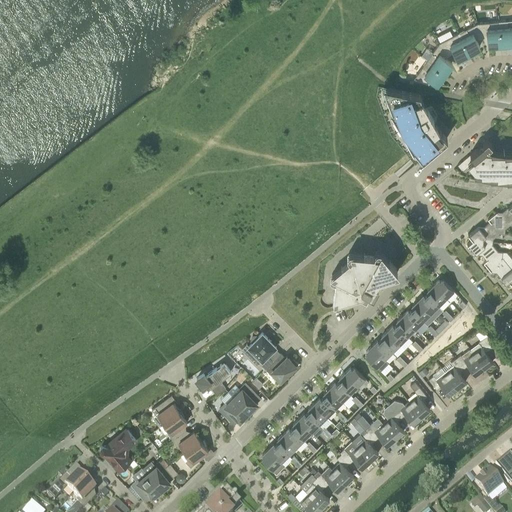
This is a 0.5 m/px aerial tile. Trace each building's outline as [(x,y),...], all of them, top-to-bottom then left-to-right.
[(511,19),(499,21),(501,42),(511,41),(511,19)] [(499,21),(477,23),(482,38),(487,36),(488,44),(501,42),(499,21)] [(482,38),(477,23),(458,32),(468,52),(480,46),(476,39),(482,38)] [(468,52),(458,32),(439,42),(450,54),(454,51),(457,58),(468,52)] [(450,54),(439,42),(426,60),(444,73),(452,62),(446,58),(450,54)] [(430,78),(431,79),(437,83),(444,73),(426,60),(414,78),(429,84),(429,83),(426,82),(430,78)] [(420,94),(387,88),(383,87),(392,110),(390,111),(412,149),(414,148),(423,158),(447,138),(434,122),(432,124),(430,122),(437,116),(432,106),(423,109),(422,106),(424,106),(420,94)] [(511,153),(505,155),(505,153),(491,153),(491,151),(487,150),(487,147),(492,143),(488,138),(457,165),(462,170),(469,165),(474,171),(481,171),(480,174),(497,175),(497,177),(511,175),(511,153)] [(511,222),(511,212),(508,208),(499,215),(496,213),(497,212),(488,219),(490,222),(500,233),(505,233),(505,228),(511,222)] [(493,238),(500,233),(490,222),(481,230),(479,227),(469,234),(468,233),(468,234),(473,239),(493,241),(493,238)] [(484,262),(484,263),(498,251),(492,244),(493,241),(473,239),(467,244),(467,245),(468,244),(476,253),(479,251),(487,260),(484,262)] [(397,269),(390,260),(383,251),(378,255),(352,252),(353,257),(332,274),(336,278),(334,304),(339,305),(351,301),(360,298),(361,297),(367,300),(371,293),(373,293),(377,285),(375,284),(378,278),(398,272),(396,269),(397,269)] [(511,268),(502,256),(503,251),(498,251),(484,263),(491,271),(491,270),(493,268),(501,278),(511,268)] [(511,268),(501,278),(506,283),(508,281),(511,285),(511,268)] [(450,286),(442,278),(440,281),(438,279),(433,285),(446,298),(450,302),(457,294),(454,290),(450,286)] [(438,305),(446,298),(433,285),(427,290),(429,292),(427,294),(438,305)] [(423,294),(418,300),(435,317),(442,310),(438,305),(427,294),(425,296),(423,294)] [(412,309),(423,321),(427,325),(435,317),(418,300),(412,306),(414,307),(412,309)] [(415,328),(423,321),(412,309),(410,311),(408,309),(402,315),(415,328)] [(396,324),(408,336),(415,328),(402,315),(396,321),(398,323),(396,324)] [(400,344),(408,336),(396,324),(394,326),(392,325),(387,330),(400,344)] [(435,336),(444,327),(441,324),(435,330),(434,329),(431,332),(435,336)] [(483,329),(477,333),(480,338),(486,334),(483,329)] [(392,351),(400,344),(387,330),(381,336),(383,338),(381,340),(392,351)] [(265,369),(266,368),(281,354),(279,351),(275,348),(276,346),(262,332),(259,336),(256,334),(254,334),(252,336),(250,338),(250,340),(252,343),(249,345),(247,343),(241,349),(257,365),(259,363),(265,369)] [(486,352),(495,345),(488,335),(479,342),(479,343),(470,349),(484,367),(493,361),(486,352)] [(372,346),(385,359),(392,351),(381,340),(379,342),(377,340),(372,346)] [(365,355),(381,371),(388,363),(385,359),(372,346),(366,351),(368,353),(365,355)] [(468,365),(475,374),(484,367),(470,349),(461,355),(460,354),(455,358),(463,368),(468,365)] [(281,354),(266,368),(271,373),(272,371),(281,380),(292,369),(293,370),(298,365),(293,360),(287,354),(284,357),(281,354)] [(457,388),(466,381),(459,372),(463,368),(455,358),(450,361),(453,365),(444,372),(457,388)] [(220,380),(231,371),(224,362),(206,375),(204,373),(197,378),(202,386),(205,384),(208,388),(211,386),(216,395),(226,388),(220,380)] [(366,378),(354,366),(352,369),(350,367),(345,373),(358,386),(366,378)] [(423,377),(429,371),(425,367),(419,372),(423,377)] [(441,385),(448,395),(457,388),(444,372),(435,378),(433,375),(428,378),(436,389),(441,385)] [(350,393),(358,386),(345,373),(339,378),(341,380),(339,382),(350,393)] [(263,384),(257,377),(252,382),(259,388),(263,384)] [(342,401),(350,393),(339,382),(337,384),(335,382),(329,388),(342,401)] [(409,401),(421,416),(430,409),(423,400),(427,396),(415,382),(411,385),(418,394),(409,401)] [(255,402),(260,397),(245,383),(241,388),(242,389),(234,397),(248,412),(257,403),(255,402)] [(335,409),(342,401),(329,388),(323,393),(325,395),(323,397),(335,409)] [(152,409),(156,415),(158,414),(165,423),(181,411),(176,406),(173,402),(176,400),(171,394),(152,409)] [(224,404),(220,408),(234,423),(238,419),(240,420),(248,412),(234,397),(226,405),(224,404)] [(314,403),(327,416),(335,409),(323,397),(321,399),(319,397),(314,403)] [(405,414),(413,423),(421,416),(409,401),(404,405),(402,402),(394,400),(389,404),(401,418),(405,414)] [(332,422),(327,416),(314,403),(308,409),(310,410),(308,412),(319,424),(323,427),(324,426),(326,427),(332,422)] [(395,438),(404,430),(396,421),(401,418),(389,404),(384,409),(383,413),(388,419),(383,423),(395,438)] [(172,439),(186,430),(182,425),(187,421),(184,417),(181,411),(165,423),(168,428),(167,432),(172,439)] [(319,424),(308,412),(306,414),(304,413),(298,418),(311,432),(316,436),(322,430),(325,433),(328,430),(326,427),(324,426),(323,427),(319,424)] [(304,439),(311,432),(298,418),(293,424),(294,426),(292,428),(304,439)] [(379,436),(387,445),(395,438),(383,423),(378,418),(365,429),(366,431),(375,440),(379,436)] [(296,447),(304,439),(292,428),(290,429),(289,428),(283,433),(296,447)] [(103,453),(104,454),(107,454),(120,470),(130,462),(125,456),(126,447),(136,439),(128,429),(107,446),(106,445),(105,445),(104,445),(103,445),(102,445),(102,446),(101,446),(101,447),(100,448),(100,449),(100,450),(100,451),(101,452),(102,453),(103,453)] [(328,430),(325,433),(329,437),(331,436),(333,438),(339,431),(337,429),(332,433),(328,430)] [(189,434),(186,430),(172,439),(178,447),(182,447),(186,452),(203,440),(197,435),(194,431),(189,434)] [(370,460),(378,453),(371,444),(375,440),(366,431),(362,435),(365,438),(357,446),(370,460)] [(289,454),(296,447),(283,433),(277,439),(279,441),(277,443),(289,454)] [(184,459),(185,461),(191,467),(204,454),(208,450),(205,446),(203,440),(186,452),(181,455),(184,459)] [(354,459),(362,468),(370,460),(357,446),(352,441),(340,452),(341,454),(350,463),(354,459)] [(281,462),(289,454),(277,443),(275,445),(273,443),(268,449),(281,462)] [(262,458),(276,473),(284,465),(281,462),(268,449),(262,454),(264,456),(262,458)] [(346,483),(354,475),(346,467),(350,463),(341,454),(337,458),(340,461),(332,469),(346,483)] [(503,459),(496,464),(505,477),(504,478),(509,484),(510,483),(511,484),(511,454),(504,460),(503,459)] [(164,458),(160,461),(165,467),(169,464),(164,458)] [(165,487),(166,486),(170,482),(168,480),(173,476),(165,467),(160,461),(155,465),(156,466),(147,474),(162,491),(164,489),(165,487)] [(165,467),(173,476),(178,473),(170,463),(169,464),(165,467)] [(68,488),(74,494),(88,479),(82,475),(79,472),(81,470),(76,465),(68,472),(62,478),(53,487),(60,494),(68,488)] [(305,466),(299,471),(303,475),(309,469),(305,466)] [(329,482),(338,491),(346,483),(332,469),(329,466),(321,474),(318,470),(317,471),(314,474),(314,475),(316,477),(325,486),(329,482)] [(132,475),(136,480),(132,484),(142,496),(145,500),(153,493),(154,495),(155,494),(158,494),(160,493),(162,491),(147,474),(142,467),(132,475)] [(490,469),(490,470),(488,468),(487,467),(482,471),(483,472),(484,474),(480,477),(475,482),(487,497),(484,500),(491,509),(493,511),(498,508),(493,501),(506,490),(502,485),(503,485),(490,469)] [(64,469),(58,474),(62,478),(68,472),(64,469)] [(313,483),(305,491),(308,493),(322,507),(329,499),(321,490),(325,486),(316,477),(312,482),(313,483)] [(88,479),(74,494),(78,498),(77,502),(84,509),(96,497),(92,493),(96,489),(92,485),(88,479)] [(139,499),(142,496),(132,484),(128,488),(139,499)] [(109,494),(105,489),(100,494),(104,498),(109,494)] [(215,497),(211,501),(206,506),(208,508),(203,511),(232,511),(231,511),(240,502),(227,489),(217,499),(215,497)] [(287,495),(292,502),(297,497),(291,492),(287,495)] [(308,493),(299,500),(297,497),(292,502),(301,511),(305,506),(311,511),(316,511),(322,507),(308,493)] [(480,511),(487,511),(491,509),(484,500),(480,496),(471,504),(474,508),(476,506),(480,511)] [(107,511),(128,511),(117,502),(108,511),(107,511)]
